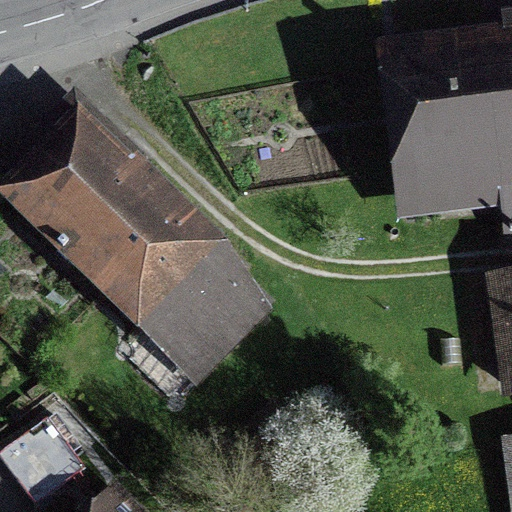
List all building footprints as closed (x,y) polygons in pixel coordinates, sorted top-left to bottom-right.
[(511,48),(396,64),(412,196),(499,186),(506,241),(511,239),(511,48)] [(194,247),(74,130),(6,200),(195,382),(262,314),(206,259),(219,246),(207,234),(194,247)] [(505,390),(511,389),(511,299),(493,302),(505,390)] [(269,406),(226,449),(247,470),(290,427),(269,406)] [(44,425),(0,457),(0,466),(31,509),(80,473),(44,425)] [(511,511),(511,446),(502,448),(510,511),(511,511)] [(121,511),(110,501),(99,511),(121,511)]
